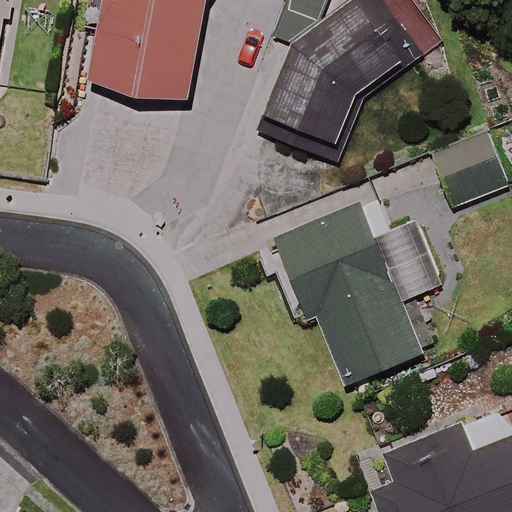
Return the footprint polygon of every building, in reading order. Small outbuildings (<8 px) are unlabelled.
[(207,0),(102,0),(88,85),(186,102),(202,12),(207,0)] [(416,50),(374,0),(362,0),(299,42),(260,130),(344,166),(356,99),(416,50)] [(325,0),(289,0),(288,2),(322,13),(325,0)] [(502,189),(483,136),(433,155),(452,207),(502,189)] [(392,233),(377,198),(276,241),(310,322),(320,318),(347,383),(423,351),(402,301),(427,290),(401,229),(392,233)] [(511,511),(511,434),(502,409),(378,457),(389,485),(372,492),(379,511),(511,511)]
